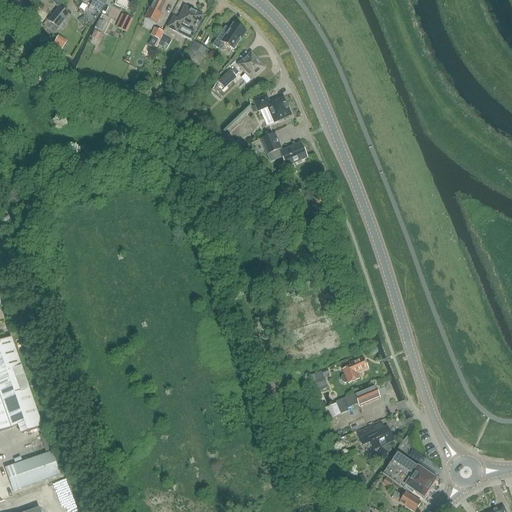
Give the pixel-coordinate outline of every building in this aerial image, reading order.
[(100,11),(103,6),(92,0),(89,6),(100,11)] [(157,25),(168,0),(153,0),(144,19),(157,25)] [(58,29),(69,16),(59,8),(48,21),(58,29)] [(179,33),(182,26),(195,33),(203,17),(185,8),(179,20),(173,17),(168,28),(179,33)] [(132,19),(128,17),(123,15),(117,28),(126,32),(132,19)] [(221,31),(211,44),(219,49),(225,45),(233,51),(246,33),(244,32),(245,31),(240,27),(239,28),(233,25),(229,30),(227,29),(225,33),(221,31)] [(157,29),(153,38),(158,40),(159,40),(161,36),(163,32),(157,29)] [(172,41),(163,36),(158,44),(167,50),(172,41)] [(62,50),(67,43),(58,37),(53,44),(62,50)] [(154,47),(158,40),(153,38),(153,37),(148,45),(153,48),(154,47)] [(195,42),(187,53),(200,62),(208,51),(195,42)] [(264,68),(250,54),(237,66),(245,74),(240,79),(245,85),(250,80),(251,81),(264,68)] [(229,72),(218,82),(224,89),(235,79),(234,77),(239,72),(236,69),(231,74),(229,72)] [(266,95),(252,101),(258,113),(267,109),(268,110),(264,111),(270,124),(273,123),(273,124),(291,116),(283,97),(269,103),(266,95)] [(267,156),(279,150),(276,143),(278,142),(274,134),(260,140),(267,156)] [(286,168),(307,159),(300,143),(279,152),(286,168)] [(308,189),(304,191),(309,200),(313,198),(308,189)] [(0,374),(21,367),(11,338),(0,342),(0,374)] [(357,373),(367,369),(363,358),(348,364),(350,367),(342,370),(348,384),(359,379),(357,373)] [(42,427),(21,367),(0,374),(0,397),(1,400),(11,428),(20,425),(23,434),(42,427)] [(323,376),(329,374),(327,370),(311,376),(313,383),(314,383),(317,390),(327,385),(323,376)] [(375,387),(354,396),(336,403),(340,412),(347,409),(346,406),(356,401),(359,406),(364,404),(364,405),(379,398),(375,387)] [(1,400),(0,400),(0,432),(11,428),(1,400)] [(374,450),(393,441),(387,428),(373,434),(370,428),(357,434),(362,444),(370,441),(374,450)] [(48,433),(40,436),(46,454),(57,450),(52,435),(49,436),(48,433)] [(52,452),(5,469),(13,491),(60,475),(52,452)] [(436,480),(397,454),(382,475),(404,489),(405,487),(412,492),(413,491),(423,498),(436,480)] [(389,489),(393,483),(386,479),(382,484),(389,489)] [(412,511),(414,511),(421,503),(405,493),(402,497),(395,492),(392,497),(399,502),(399,503),(412,511)]
